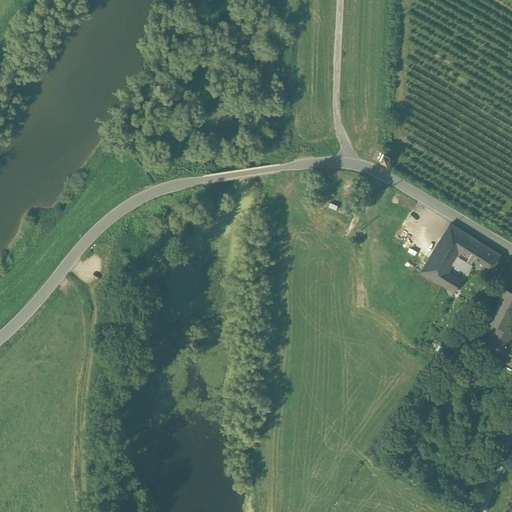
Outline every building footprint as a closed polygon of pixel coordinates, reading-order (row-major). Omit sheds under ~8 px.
[(390,157),(384,153),(380,160),(387,164),(390,157)] [(450,223),(420,271),(454,293),(462,280),(454,275),(464,259),(489,274),(501,255),(450,223)] [(511,294),(506,291),(494,314),(503,319),(509,322),(511,315),(511,294)] [(511,323),(509,322),(503,319),(496,333),(511,341),(511,339),(511,323)] [(496,333),(493,332),(483,351),(491,355),(490,357),(491,357),(493,358),(492,359),(511,369),(511,341),(496,333)]
